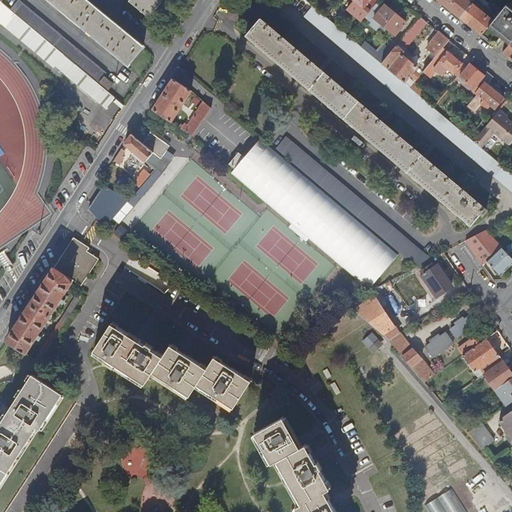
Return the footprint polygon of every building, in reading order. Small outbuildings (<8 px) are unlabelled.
[(85,0),(49,0),(129,67),(144,49),(85,0)] [(151,19),(166,0),(132,0),(131,2),(151,19)] [(353,0),(369,13),(377,4),(378,2),(375,0),(353,0)] [(438,0),(461,18),(471,4),(473,2),(470,0),(438,0)] [(511,0),(509,0),(493,21),(490,25),(511,42),(511,41),(511,0)] [(107,75),(23,3),(14,14),(62,54),(74,64),(99,85),(101,83),(109,90),(113,85),(104,78),(107,75)] [(338,4),(327,18),(330,21),(342,7),(338,4)] [(383,9),(377,4),(369,13),(365,18),(370,22),(368,25),(377,32),(382,25),(395,36),(406,23),(385,6),(383,9)] [(493,21),(471,4),(461,18),(482,35),(490,25),(493,21)] [(511,174),(481,148),(474,142),(421,98),(411,89),(405,84),(382,65),(362,48),(350,37),(330,21),(327,18),(314,7),(305,18),(511,192),(511,174)] [(12,17),(60,57),(62,54),(14,14),(12,17)] [(51,67),(54,64),(60,57),(12,17),(4,27),(51,67)] [(406,49),(427,23),(421,17),(400,44),(406,49)] [(487,211),(260,20),(247,36),(471,226),(481,214),(484,215),(487,211)] [(444,48),(450,41),(439,33),(425,50),(435,59),(444,48)] [(511,41),(511,42),(503,53),(511,60),(511,41)] [(365,43),(362,48),(382,65),(393,52),(383,44),(377,52),(365,43)] [(393,52),(382,65),(405,84),(418,68),(402,54),(404,52),(397,47),(393,52)] [(444,48),(435,59),(424,73),(431,78),(437,71),(443,76),(448,70),(459,78),(467,67),(444,48)] [(60,57),(72,67),(74,64),(62,54),(60,57)] [(54,64),(66,74),(72,67),(60,57),(54,64)] [(99,85),(74,64),(72,67),(108,97),(111,95),(99,85)] [(467,67),(459,78),(457,80),(473,92),(473,91),(485,77),(470,64),(467,67)] [(72,67),(66,74),(65,75),(105,108),(111,100),(108,97),(72,67)] [(412,77),(417,81),(422,76),(417,72),(412,77)] [(488,85),(494,78),(488,73),(485,77),(473,91),(484,100),(482,104),(486,107),(487,106),(490,108),(491,106),(495,109),(504,98),(496,91),(492,88),(488,85)] [(176,82),(173,80),(153,111),(156,113),(171,122),(191,91),(176,82)] [(415,85),(411,89),(421,98),(425,93),(415,85)] [(114,102),(122,109),(124,106),(116,99),(114,102)] [(211,108),(204,102),(188,126),(184,123),(183,126),(181,125),(179,127),(193,136),(211,108)] [(511,122),(499,112),(474,142),(481,148),(494,133),(510,146),(511,142),(511,122)] [(169,146),(151,133),(144,145),(153,152),(161,158),(164,154),(169,146)] [(132,134),(125,145),(133,152),(131,154),(143,164),(145,161),(153,152),(144,145),(136,138),(132,134)] [(370,288),(398,254),(259,139),(231,173),(370,288)] [(417,268),(431,260),(291,142),(282,154),(339,202),(391,246),(400,253),(417,268)] [(126,151),(122,149),(114,161),(120,165),(125,158),(122,156),(126,151)] [(161,174),(171,159),(164,154),(161,158),(153,152),(145,161),(155,170),(161,174)] [(148,179),(151,175),(146,170),(135,183),(140,188),(148,179)] [(148,179),(155,183),(161,174),(155,170),(151,175),(148,179)] [(128,202),(104,187),(89,210),(91,212),(105,228),(128,202)] [(511,227),(506,222),(498,226),(511,237),(511,227)] [(511,258),(487,232),(467,242),(483,265),(488,262),(501,276),(511,265),(511,258)] [(91,248),(74,238),(55,268),(67,276),(72,282),(74,280),(83,286),(100,259),(88,251),(91,248)] [(11,263),(4,252),(0,254),(0,261),(6,271),(10,268),(8,265),(11,263)] [(452,286),(438,266),(434,268),(432,265),(422,271),(429,281),(425,284),(430,292),(434,289),(439,295),(452,286)] [(7,342),(26,354),(72,282),(67,276),(55,268),(7,342)] [(384,335),(395,328),(376,298),(356,311),(383,334),(384,335)] [(473,316),(452,330),(458,338),(478,324),(473,316)] [(196,386),(232,409),(250,382),(213,358),(206,370),(182,355),(169,347),(162,358),(151,351),(152,349),(145,345),(144,346),(136,341),(111,325),(93,352),(111,364),(144,385),(151,374),(178,391),(188,398),(196,386)] [(400,335),(395,328),(384,335),(390,341),(400,335)] [(448,333),(427,348),(434,359),(455,343),(448,333)] [(466,344),(471,351),(488,338),(484,333),(482,333),(466,344)] [(402,334),(400,335),(390,341),(404,358),(407,361),(425,383),(436,376),(417,354),(402,334)] [(488,338),(471,351),(467,354),(464,355),(464,356),(476,373),(481,369),(500,356),(488,338)] [(511,372),(500,356),(481,369),(485,375),(496,391),(511,379),(511,372)] [(0,485),(37,428),(40,430),(63,395),(32,375),(0,425),(0,485)] [(506,406),(511,402),(511,379),(496,391),(495,391),(506,406)] [(511,412),(500,420),(511,438),(511,412)] [(333,511),(323,492),(329,489),(318,470),(320,469),(317,462),(314,463),(304,445),(298,448),(281,418),(253,434),(270,463),(275,461),(287,481),(300,504),(294,507),(296,511),(333,511)] [(495,441),(482,423),(468,433),(477,443),(479,446),(482,449),(495,441)]
